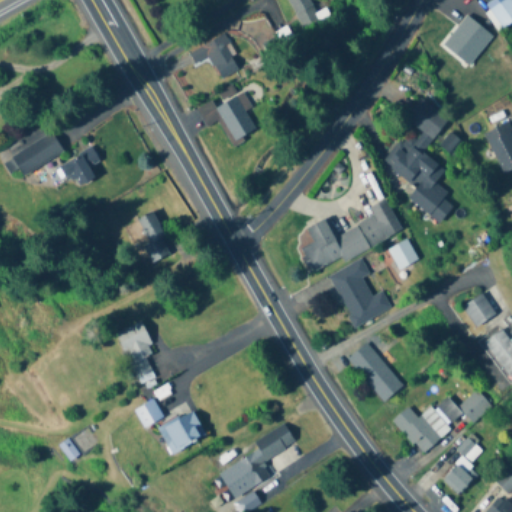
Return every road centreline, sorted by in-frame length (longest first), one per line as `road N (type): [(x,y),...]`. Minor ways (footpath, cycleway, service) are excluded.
road 1 (secondary): [(99,0),(329,404),(414,511)]
road 2 (residential): [(237,248),(339,130),(424,0)]
